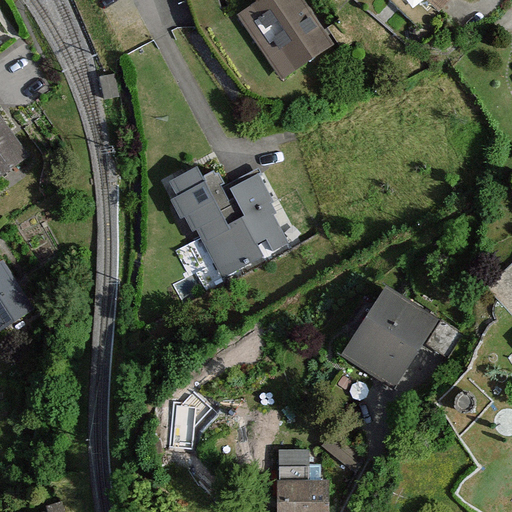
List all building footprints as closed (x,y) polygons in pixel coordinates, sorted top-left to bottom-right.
[(233,19),(278,86),(330,51),(295,0),(248,0),(253,6),(233,19)] [(422,0),(437,13),(448,0),(422,0)] [(0,118),(0,163),(21,150),(0,118)] [(214,282),(285,248),(267,212),(269,211),(254,179),(228,191),(242,221),(223,230),(194,171),(166,184),(175,201),(167,205),(174,220),(178,218),(186,234),(190,233),(214,282)] [(0,271),(0,309),(17,298),(0,271)] [(381,285),(334,355),(388,391),(418,345),(442,361),(458,337),(381,285)] [(275,456),(273,511),(324,511),(325,481),(305,481),(306,457),(275,456)]
